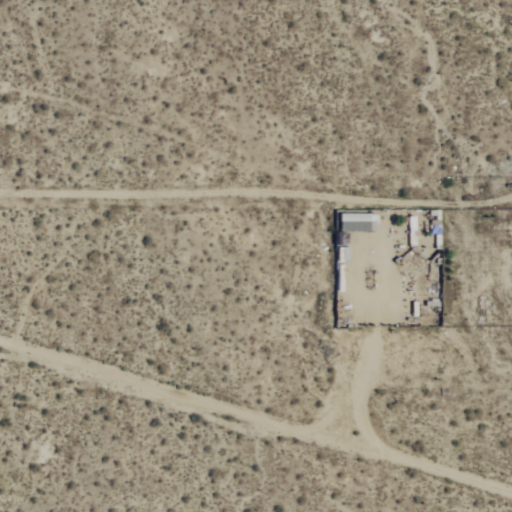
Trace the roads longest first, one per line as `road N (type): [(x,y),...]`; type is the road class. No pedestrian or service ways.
road 1 (track): [(511,490),(0,347)]
road 2 (track): [(511,193),(438,201),(0,192)]
